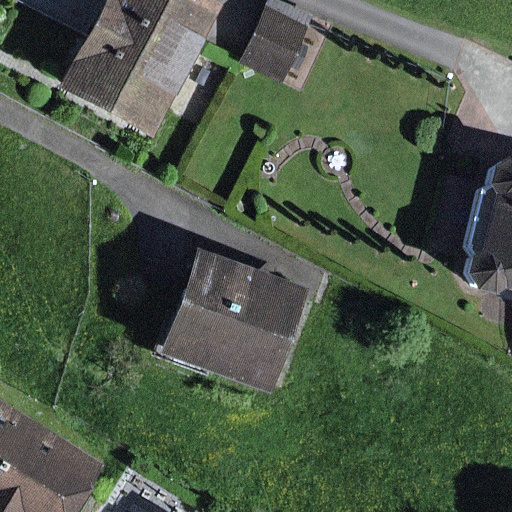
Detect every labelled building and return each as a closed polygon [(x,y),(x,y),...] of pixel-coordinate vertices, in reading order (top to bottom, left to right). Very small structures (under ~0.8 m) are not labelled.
[(233,0),(110,0),(68,82),(165,132),(233,0)] [(336,13),(307,0),(277,0),(253,55),(306,78),(336,13)] [(511,287),(511,154),(507,153),(498,186),(487,183),(471,246),(489,251),(482,280),(511,287)] [(327,291),(206,243),(162,354),(288,398),(327,291)] [(0,384),(0,511),(81,511),(117,454),(0,384)]
